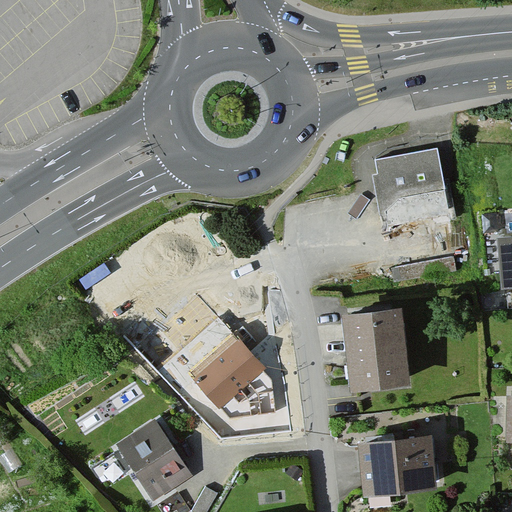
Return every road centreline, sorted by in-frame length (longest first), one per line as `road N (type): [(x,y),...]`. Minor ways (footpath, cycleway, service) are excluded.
road 1 (residential): [(326,511),(305,327),(278,261)]
road 2 (secondary): [(484,34),(329,33),(249,0)]
road 3 (primary): [(292,120),(404,84),(511,67)]
road 4 (trunk): [(0,268),(95,208),(196,159)]
road 5 (primary): [(484,34),(358,65),(278,68)]
road 6 (trunk): [(169,102),(0,206)]
road 7 (primary): [(196,159),(220,169),(250,167),(273,153),(292,120)]
